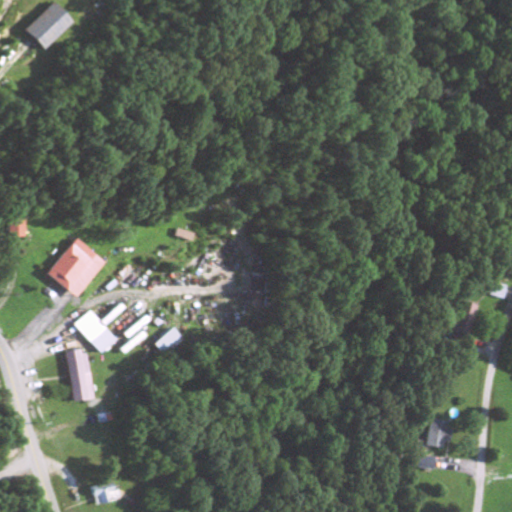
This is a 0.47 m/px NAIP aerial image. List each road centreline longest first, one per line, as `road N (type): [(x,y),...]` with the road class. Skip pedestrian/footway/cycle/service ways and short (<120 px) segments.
road 1 (residential): [(476,511),(488,375),(511,293)]
road 2 (secondary): [(49,511),(0,348)]
